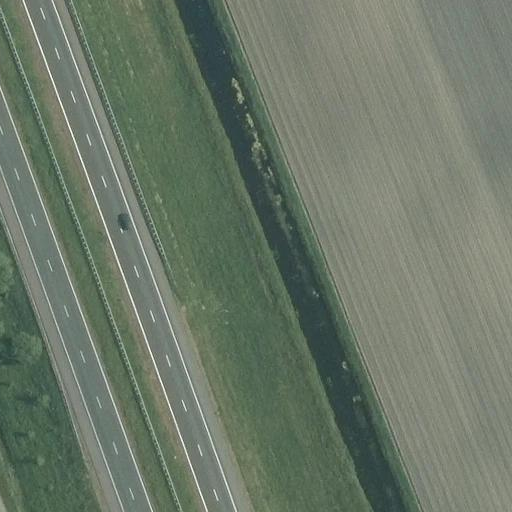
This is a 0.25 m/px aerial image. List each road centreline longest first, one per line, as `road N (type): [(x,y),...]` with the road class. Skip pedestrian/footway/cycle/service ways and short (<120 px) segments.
road 1 (motorway): [(219,511),(36,0)]
road 2 (motorway): [(0,127),(135,511)]
